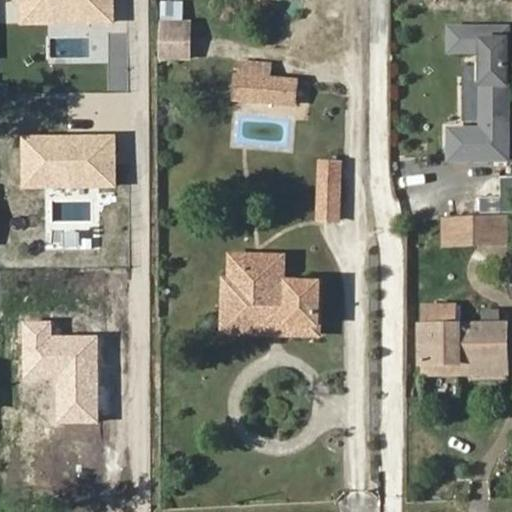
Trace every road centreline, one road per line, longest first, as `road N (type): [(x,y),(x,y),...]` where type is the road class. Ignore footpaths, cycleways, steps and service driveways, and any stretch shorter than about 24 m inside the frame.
road 1 (residential): [(379,0),(378,174),(398,243),(396,511)]
road 2 (unknown): [(125,511),(132,0)]
